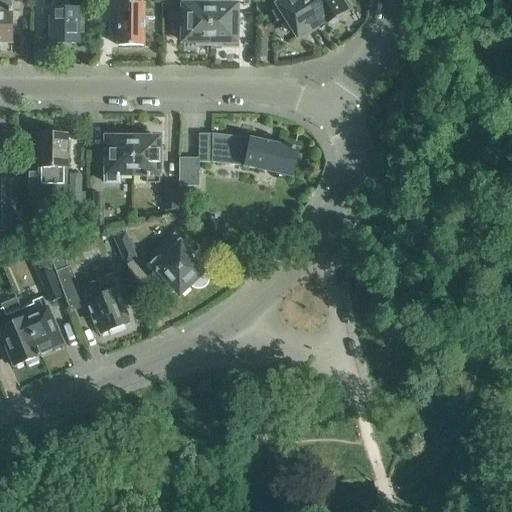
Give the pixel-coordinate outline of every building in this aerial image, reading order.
[(0,0),(0,42),(11,43),(10,0),(0,0)] [(182,0),(183,16),(182,16),(182,31),(183,31),(182,42),(195,42),(195,46),(209,46),(209,0),(182,0)] [(235,0),(209,0),(209,46),(222,46),(222,42),(235,43),(235,32),(236,32),(236,16),(235,16),(235,0)] [(278,0),(273,3),(276,9),(271,13),(277,22),(285,17),(297,37),(299,35),(303,37),(311,32),(310,28),(317,24),(302,0),(278,0)] [(302,0),(317,24),(319,27),(329,22),(332,24),(339,19),(339,16),(346,27),(357,20),(349,8),(348,9),(342,0),(302,0)] [(143,2),(118,2),(118,46),(143,46),(143,2)] [(51,27),(51,43),(58,43),(58,45),(70,45),(70,43),(77,43),(77,33),(83,33),(83,9),(51,9),(51,10),(43,10),(43,27),(51,27)] [(127,116),(105,116),(105,132),(127,131),(127,116)] [(33,173),(28,177),(28,193),(33,197),(66,197),(66,175),(66,153),(66,146),(66,133),(39,133),(38,173),(33,173)] [(106,138),(106,148),(106,167),(106,183),(118,183),(118,175),(132,175),(132,134),(119,134),(119,138),(106,138)] [(145,134),(132,134),(132,175),(145,175),(145,183),(158,183),(158,167),(159,167),(159,148),(158,148),(158,138),(145,138),(145,134)] [(198,158),(180,158),(179,158),(179,186),(199,186),(199,162),(213,163),(243,166),(277,173),(276,175),(287,178),(287,176),(292,177),(299,150),(294,149),(295,148),(290,146),(289,148),(277,145),(278,139),(269,137),(268,143),(249,138),(232,136),(222,135),(213,134),(198,134),(198,158)] [(85,203),(85,193),(80,193),(81,174),(70,174),(69,204),(81,204),(81,203),(85,203)] [(16,180),(1,180),(1,227),(16,227),(16,180)] [(177,210),(177,190),(165,190),(165,210),(177,210)] [(102,231),(102,230),(102,210),(99,210),(99,193),(87,193),(87,236),(102,231)] [(125,231),(113,236),(125,264),(137,258),(125,231)] [(179,294),(190,284),(191,285),(193,287),(195,287),(196,288),(198,288),(200,288),(201,287),(203,287),(204,286),(206,285),(207,283),(208,282),(208,281),(208,279),(209,277),(208,276),(208,274),(208,273),(206,271),(179,240),(167,251),(163,246),(149,259),(148,260),(148,261),(148,262),(148,263),(156,272),(157,271),(166,281),(166,280),(179,294)] [(42,251),(30,256),(50,302),(62,297),(42,251)] [(98,280),(100,284),(97,285),(94,284),(85,287),(84,291),(85,293),(81,294),(69,264),(55,269),(69,308),(88,301),(101,334),(129,324),(117,292),(123,290),(117,273),(98,280)] [(19,306),(40,356),(52,351),(50,348),(61,344),(42,297),(19,306)] [(40,356),(19,306),(5,312),(3,309),(0,310),(0,329),(15,366),(26,362),(27,364),(38,360),(37,357),(40,356)]
